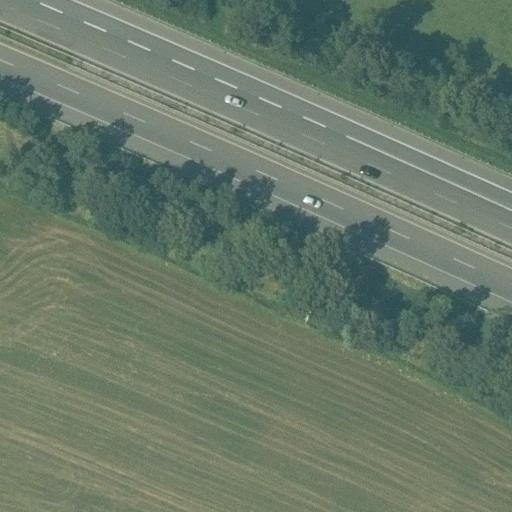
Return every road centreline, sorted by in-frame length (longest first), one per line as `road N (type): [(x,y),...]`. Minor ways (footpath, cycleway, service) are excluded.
road 1 (motorway): [(0,67),(511,292)]
road 2 (motorway): [(492,225),(0,10)]
